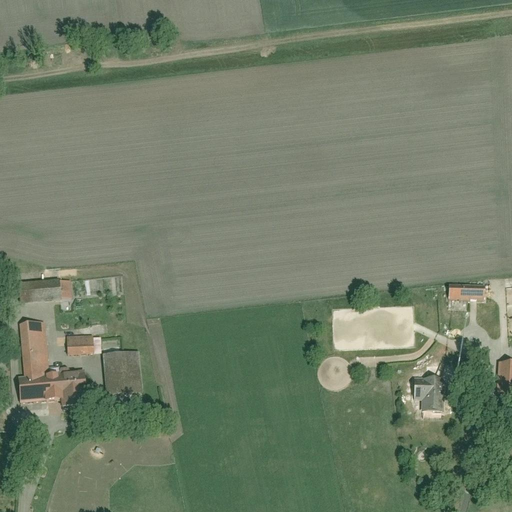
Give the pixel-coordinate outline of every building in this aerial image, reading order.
[(69,279),(15,285),(18,308),(72,302),(69,279)] [(484,288),(448,287),(447,302),(483,303),(484,288)] [(19,378),(21,405),(62,402),(63,410),(88,408),(85,373),(49,376),(45,325),(21,327),(25,377),(19,378)] [(100,337),(67,339),(67,357),(101,355),(100,337)] [(140,354),(104,357),(108,398),(143,395),(140,354)] [(511,365),(497,365),(495,398),(511,399),(511,365)] [(443,415),(444,381),(413,381),(413,402),(420,402),(420,414),(443,415)]
